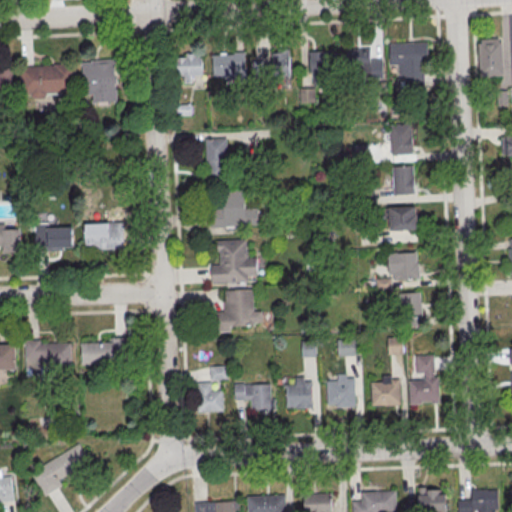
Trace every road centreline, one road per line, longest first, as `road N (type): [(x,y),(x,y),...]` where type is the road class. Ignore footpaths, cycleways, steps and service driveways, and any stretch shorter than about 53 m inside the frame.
road 1 (residential): [(169,459),(148,0)]
road 2 (residential): [(471,445),(454,0)]
road 3 (residential): [(511,443),(169,459),(108,511)]
road 4 (residential): [(367,0),(0,18)]
road 5 (residential): [(164,288),(0,294)]
